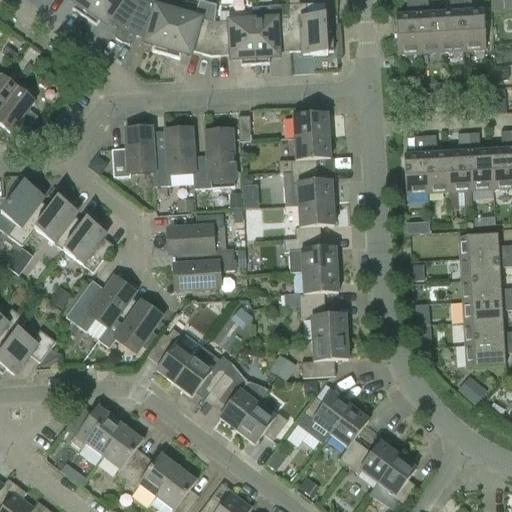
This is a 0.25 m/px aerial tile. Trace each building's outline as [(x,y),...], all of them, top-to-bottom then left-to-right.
[(67,0),(68,1),(76,6),(72,11),(84,19),(96,0),(67,0)] [(122,45),(141,4),(142,0),(96,0),(84,19),(95,27),(99,22),(107,28),(110,24),(119,30),(115,37),(116,40),(122,45)] [(288,0),(289,7),(288,7),(289,54),(302,54),(303,58),(327,57),(327,55),(333,54),(332,40),(326,40),(324,5),(299,7),(298,0),(288,0)] [(420,56),(416,0),(405,0),(407,18),(395,19),(397,58),(420,56)] [(427,0),(416,0),(420,56),(441,55),(439,16),(428,17),(427,0)] [(448,0),(450,15),(439,16),(441,55),(462,54),(459,0),(448,0)] [(470,0),(459,0),(462,54),(485,52),(483,13),(471,14),(470,0)] [(502,0),(490,0),(491,13),(503,12),(503,13),(502,0)] [(511,0),(502,0),(503,13),(504,13),(504,12),(511,11),(511,0)] [(177,14),(165,57),(179,61),(181,55),(190,58),(191,54),(210,59),(214,25),(216,8),(199,2),(194,19),(177,14)] [(165,57),(177,14),(141,4),(122,45),(129,47),(134,44),(136,38),(145,40),(144,45),(153,48),(152,54),(165,57)] [(253,22),(255,67),(269,66),(269,60),(278,60),(278,55),(289,54),(288,7),(269,8),(269,21),(253,22)] [(214,25),(210,59),(230,58),(230,62),(240,62),(241,68),(255,67),(253,22),(214,25)] [(17,56),(7,49),(2,56),(12,63),(17,56)] [(27,77),(33,69),(29,66),(23,75),(27,77)] [(507,85),(506,72),(494,73),(495,86),(507,85)] [(0,114),(17,91),(0,78),(0,114)] [(17,91),(0,114),(0,121),(1,122),(0,123),(0,127),(11,136),(15,130),(24,136),(37,119),(28,112),(35,104),(17,91)] [(294,142),(328,139),(327,117),(292,119),(294,142)] [(249,119),(237,120),(239,145),(251,144),(249,119)] [(51,141),(59,130),(49,123),(41,134),(51,141)] [(127,152),(111,153),(113,181),(131,180),(130,173),(152,172),(153,172),(152,154),(150,131),(125,133),(127,152)] [(167,153),(152,154),(153,172),(152,172),(153,190),(171,189),(171,188),(193,187),(192,173),(193,173),(192,160),(190,133),(166,135),(167,153)] [(193,173),(192,173),(193,187),(193,192),(211,191),(234,190),(231,134),(206,136),(207,154),(207,159),(192,160),(193,173)] [(490,153),(493,192),(511,191),(511,156),(511,134),(500,135),(501,153),(490,153)] [(468,137),(471,194),(493,192),(490,153),(479,154),(478,136),(468,137)] [(447,156),(449,195),(471,194),(468,137),(457,137),(458,155),(447,156)] [(424,139),(428,196),(449,195),(447,156),(436,157),(435,138),(424,139)] [(283,176),(316,174),(316,162),(330,162),(328,139),(294,142),(295,163),(279,164),(279,176),(283,176)] [(428,196),(424,139),(414,140),(415,158),(403,159),(405,197),(428,196)] [(97,160),(90,170),(100,178),(105,171),(104,166),(97,160)] [(316,174),(283,176),(285,209),(298,209),(332,207),(331,184),(317,185),(316,174)] [(0,232),(22,249),(35,232),(34,232),(49,211),(40,204),(43,200),(23,185),(22,187),(17,184),(9,195),(13,199),(0,216),(0,232)] [(61,196),(49,211),(34,232),(35,232),(63,253),(83,226),(74,219),(77,216),(69,210),(72,205),(61,196)] [(242,198),(230,198),(230,212),(242,212),(242,198)] [(178,214),(194,213),(193,203),(178,204),(178,214)] [(332,207),(298,209),(299,231),(294,231),(295,242),(320,241),(320,230),(334,229),(332,207)] [(242,224),(241,214),(233,215),(234,225),(242,224)] [(89,217),(83,226),(63,253),(93,276),(113,249),(103,241),(106,237),(98,231),(101,226),(89,217)] [(196,231),(168,232),(169,257),(193,256),(210,255),(210,254),(225,253),(224,230),(223,230),(222,218),(195,219),(196,231)] [(429,226),(407,227),(407,237),(429,236),(429,226)] [(460,262),(511,259),(511,248),(498,249),(497,238),(458,240),(460,262)] [(302,276),(336,274),(335,251),(321,252),(320,241),(295,242),(284,243),(285,255),(289,254),(290,275),(302,275),(302,276)] [(210,255),(193,256),(194,267),(174,268),(176,293),(216,291),(215,275),(234,274),(233,252),(225,253),(210,254),(210,255)] [(19,278),(26,268),(14,258),(6,268),(19,278)] [(511,259),(460,262),(461,284),(499,282),(499,271),(511,269),(511,259)] [(336,274),(302,276),(303,298),(298,298),(299,310),(324,308),(324,297),(338,296),(336,274)] [(87,334),(99,342),(109,328),(110,329),(115,322),(134,296),(114,281),(103,297),(89,287),(65,320),(86,335),(87,334)] [(499,282),(461,284),(462,305),(511,302),(511,291),(500,293),(499,282)] [(50,305),(62,313),(70,302),(58,293),(50,305)] [(511,302),(462,305),(463,327),(502,325),(501,314),(511,313),(511,302)] [(109,328),(99,342),(98,343),(108,350),(117,339),(137,353),(140,349),(151,334),(161,320),(141,306),(124,328),(115,322),(110,329),(109,328)] [(324,308),(299,310),(300,322),(310,321),(312,343),(346,341),(345,318),(325,319),(324,308)] [(236,317),(246,325),(251,319),(241,311),(236,317)] [(0,355),(17,333),(18,333),(26,323),(11,312),(3,322),(0,319),(0,355)] [(502,325),(463,327),(465,349),(511,345),(511,335),(503,336),(502,325)] [(163,337),(146,358),(147,359),(155,365),(159,359),(164,363),(160,369),(156,374),(174,387),(202,349),(185,336),(182,339),(173,332),(170,335),(167,340),(163,337)] [(32,344),(18,333),(17,333),(0,355),(0,375),(2,378),(6,373),(14,379),(29,358),(40,366),(55,345),(40,333),(32,344)] [(140,349),(146,353),(157,338),(151,334),(140,349)] [(301,381),(327,380),(335,379),(334,364),(348,363),(346,341),(312,343),(313,365),(301,365),(301,381)] [(511,345),(465,349),(466,371),(505,369),(504,357),(511,356),(511,345)] [(200,389),(209,396),(232,366),(222,359),(219,362),(202,349),(174,387),(191,401),(200,389)] [(286,384),(296,368),(279,358),(277,361),(267,362),(268,373),(270,374),(269,374),(286,384)] [(246,385),(232,366),(209,396),(227,410),(219,421),(237,435),(257,407),(268,393),(246,385)] [(475,409),(486,395),(473,384),(461,397),(475,409)] [(303,386),(304,398),(314,397),(317,393),(316,385),(303,386)] [(300,421),(296,427),(297,428),(319,444),(322,447),(330,438),(351,410),(333,396),(332,398),(325,407),(315,400),(300,421)] [(275,420),(257,407),(237,435),(254,448),(263,437),(272,444),(287,424),(277,416),(275,420)] [(82,410),(69,426),(79,434),(71,445),(72,445),(81,452),(79,453),(80,454),(85,447),(102,460),(125,430),(108,418),(109,416),(108,415),(107,417),(98,410),(99,409),(100,408),(99,408),(97,409),(91,417),(82,410)] [(348,470),(363,449),(354,442),(368,423),(351,410),(330,438),(347,451),(338,462),(348,470)] [(125,485),(143,462),(134,456),(144,442),(143,441),(142,443),(125,430),(102,460),(119,473),(114,479),(115,480),(116,478),(125,485)] [(377,486),(398,459),(380,445),(372,456),(363,449),(348,470),(357,477),(360,473),(377,486)] [(277,451),(266,467),(275,473),(286,458),(277,451)] [(74,484),(87,463),(74,455),(61,477),(74,484)] [(156,501),(178,471),(162,458),(163,456),(162,456),(152,469),(143,462),(125,485),(134,492),(133,494),(134,495),(139,488),(156,501)] [(398,459),(377,486),(368,498),(389,511),(399,511),(416,490),(407,483),(416,472),(398,459)] [(156,501),(151,507),(157,511),(189,511),(197,503),(187,496),(198,483),(197,482),(195,484),(178,471),(156,501)] [(306,481),(297,492),(310,501),(318,490),(306,481)] [(0,494),(0,511),(34,511),(33,511),(22,502),(26,496),(8,482),(3,488),(4,489),(0,494)] [(201,511),(250,511),(252,510),(251,509),(250,511),(231,496),(233,495),(232,494),(218,511),(208,504),(201,511)]
